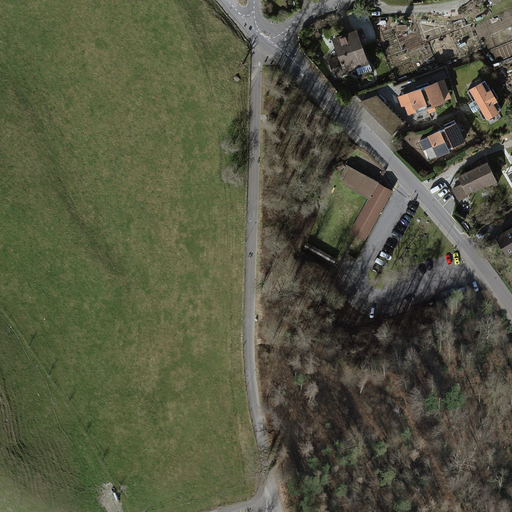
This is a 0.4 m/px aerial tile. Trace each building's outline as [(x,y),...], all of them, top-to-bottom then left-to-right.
[(354,28),(326,37),(338,74),(366,65),(354,28)] [(476,73),(463,80),(485,118),(497,111),(490,98),(495,95),(487,80),(482,83),(476,73)] [(432,74),(406,84),(416,110),(442,100),(432,74)] [(375,98),(357,104),(391,138),(403,125),(375,98)] [(450,118),(422,130),(434,155),(462,142),(450,118)] [(483,158),(454,173),(459,183),(451,187),(457,198),(494,180),(483,158)] [(394,194),(349,168),(340,184),(369,200),(351,232),(357,235),(368,241),(394,194)] [(511,218),(490,233),(502,251),(511,245),(511,218)]
